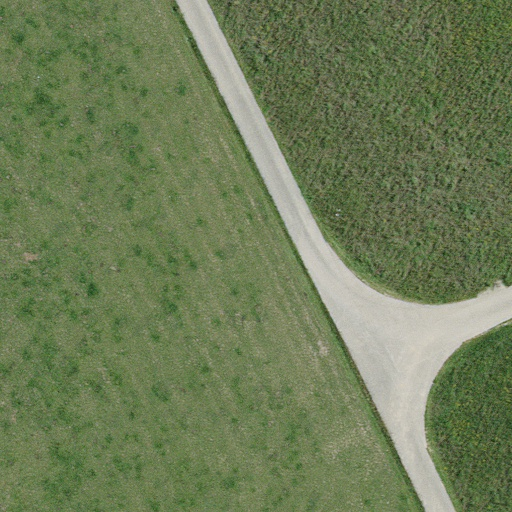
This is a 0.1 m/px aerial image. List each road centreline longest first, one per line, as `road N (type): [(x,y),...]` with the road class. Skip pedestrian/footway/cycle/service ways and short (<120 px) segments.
road 1 (track): [(193,0),(442,511)]
road 2 (track): [(372,358),(511,295)]
